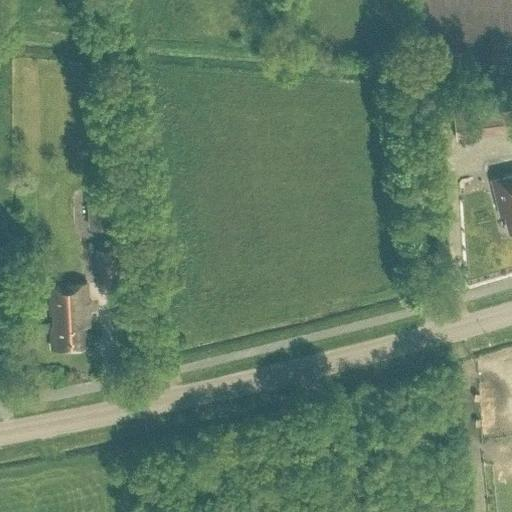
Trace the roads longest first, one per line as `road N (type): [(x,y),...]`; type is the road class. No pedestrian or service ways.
road 1 (tertiary): [(0,432),(248,381),(511,311)]
road 2 (track): [(373,511),(309,366)]
